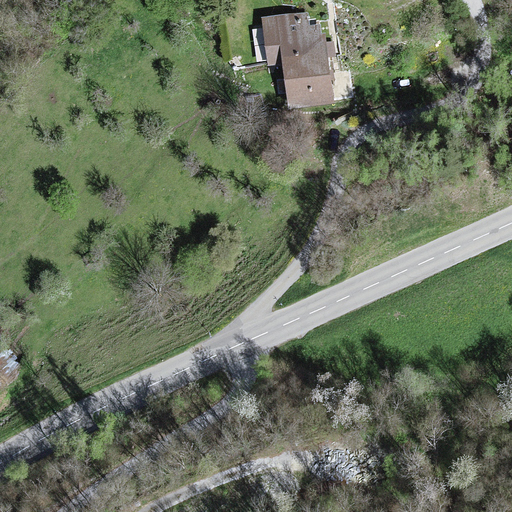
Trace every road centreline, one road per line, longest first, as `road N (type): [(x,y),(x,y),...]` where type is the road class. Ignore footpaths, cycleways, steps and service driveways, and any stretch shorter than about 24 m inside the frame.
road 1 (tertiary): [(511,222),(152,383),(0,462)]
road 2 (track): [(250,340),(331,213),(348,147),(361,134),(465,92),(482,73),(490,50),(471,0)]
road 3 (track): [(153,511),(267,465),(388,449)]
